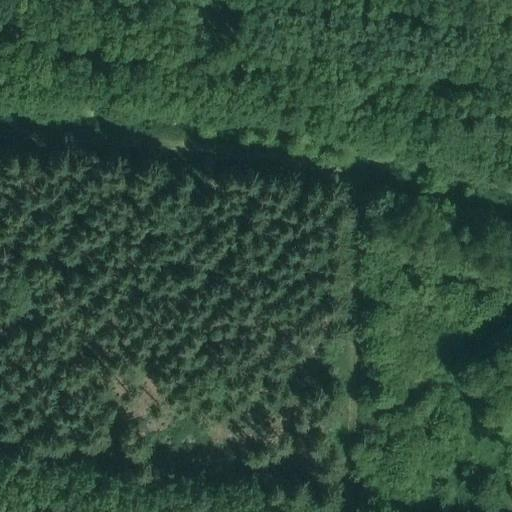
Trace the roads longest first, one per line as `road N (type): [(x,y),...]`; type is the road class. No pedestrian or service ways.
road 1 (track): [(0,137),(281,161),(511,218)]
road 2 (track): [(362,179),(347,511)]
